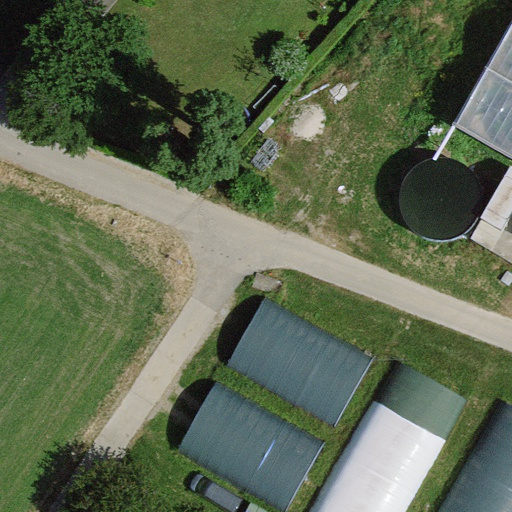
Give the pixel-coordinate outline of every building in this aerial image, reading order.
[(511,31),(457,128),(511,159),(511,31)] [(353,413),(380,343),(263,298),(237,368),(353,413)] [(394,355),(328,511),(413,511),(466,384),(394,355)] [(185,446),(297,503),(331,436),(219,380),(185,446)] [(511,511),(511,399),(496,392),(444,511),(511,511)]
